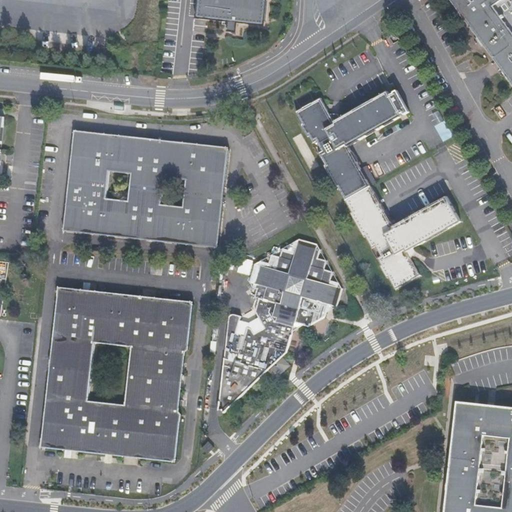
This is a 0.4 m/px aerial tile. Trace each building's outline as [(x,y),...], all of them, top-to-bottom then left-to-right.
[(266,26),(269,0),(199,0),(197,19),(229,22),(229,32),(238,33),(239,23),(266,26)] [(511,0),(452,0),(511,82),(511,0)] [(341,188),(348,201),(372,187),(349,146),(402,116),(400,114),(403,113),(404,115),(410,112),(398,90),(394,92),(394,93),(390,96),(388,92),(335,122),(322,98),(297,112),(304,123),(302,125),(309,137),(310,136),(326,165),(325,166),(338,189),(341,188)] [(75,133),(65,228),(67,232),(191,245),(216,248),(220,246),(228,161),(230,149),(227,147),(79,130),(75,133)] [(372,187),(348,201),(354,212),(352,214),(365,237),(367,236),(383,265),(381,266),(388,278),(391,277),(397,289),(421,275),(408,252),(462,221),(447,196),(394,226),(372,187)] [(339,306),(343,290),(330,267),(317,244),(300,239),(255,264),(250,282),(255,285),(254,288),(258,289),(256,308),(261,318),(260,318),(265,326),(271,335),(276,335),(274,353),(283,354),(284,357),(288,353),(297,323),(310,327),(326,317),(331,304),(339,306)] [(240,272),(252,274),(254,260),(242,258),(240,272)] [(177,463),(182,414),(180,411),(187,352),(189,350),(195,302),(60,287),(42,448),(177,463)] [(264,375),(284,357),(283,354),(274,353),(276,335),(271,335),(265,326),(259,331),(254,321),(243,320),(243,315),(234,314),(230,316),(228,347),(221,410),(224,409),(226,413),(264,375)] [(265,326),(260,318),(254,321),(259,331),(265,326)] [(511,511),(511,408),(459,403),(446,511),(511,511)] [(209,454),(215,448),(210,442),(204,448),(209,454)]
